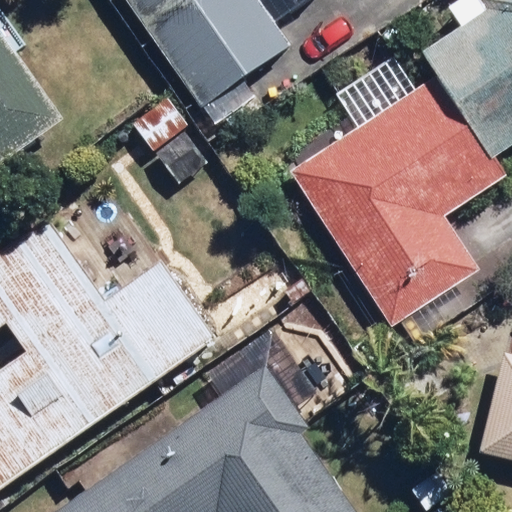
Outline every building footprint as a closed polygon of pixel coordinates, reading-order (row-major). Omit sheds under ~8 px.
[(125,0),(202,110),(293,47),(278,24),(295,12),(287,0),(125,0)] [(496,157),(511,146),(511,0),(475,0),(462,8),(472,25),(428,51),(442,75),(419,88),(399,53),(339,88),(362,127),(293,167),(401,351),(475,308),(458,280),(478,268),(448,216),(510,180),(496,157)] [(0,171),(68,124),(0,26),(0,171)] [(221,164),(171,96),(138,121),(188,188),(221,164)] [(0,498),(220,343),(166,265),(108,305),(50,223),(0,257),(0,332),(10,325),(34,359),(0,382),(0,498)] [(208,373),(227,399),(66,511),(358,511),(306,437),(311,433),(297,413),(336,385),(288,317),(208,373)] [(511,359),(510,359),(488,457),(511,462),(511,359)]
